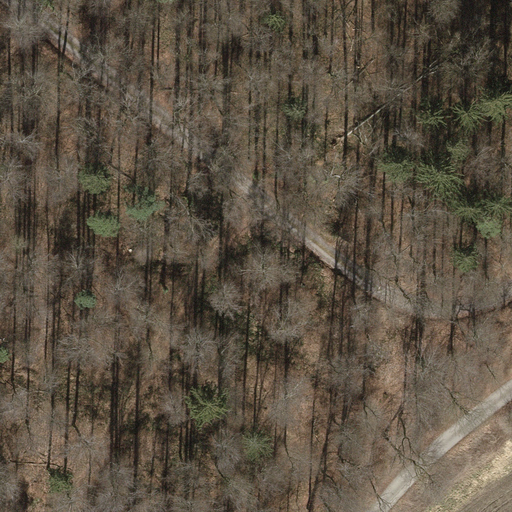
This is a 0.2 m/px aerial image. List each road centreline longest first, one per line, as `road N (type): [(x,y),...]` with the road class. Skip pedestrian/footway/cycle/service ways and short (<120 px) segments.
road 1 (track): [(16,0),(385,292),(455,308),(511,289)]
road 2 (track): [(79,511),(258,191)]
road 3 (unclassified): [(511,390),(379,511)]
